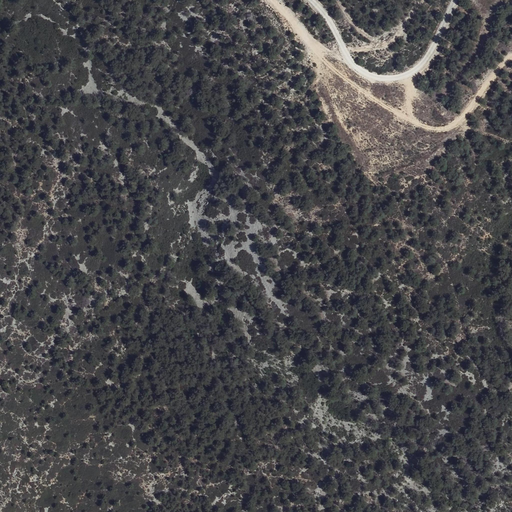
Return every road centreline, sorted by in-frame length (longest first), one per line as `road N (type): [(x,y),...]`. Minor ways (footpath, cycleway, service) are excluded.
road 1 (track): [(511,58),(450,127),(426,129),(332,71),(271,0)]
road 2 (unclassified): [(450,0),(416,70),(372,80),(355,70),(306,0)]
